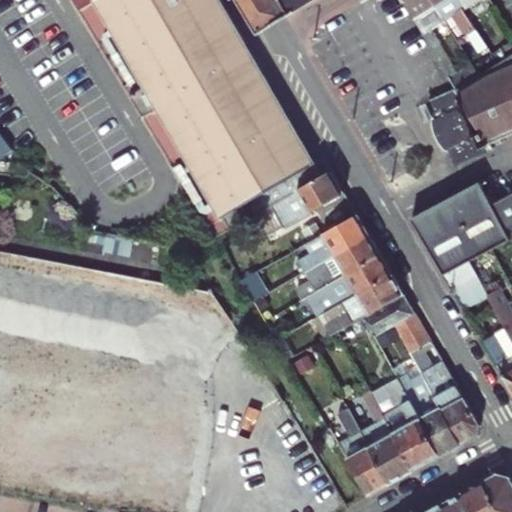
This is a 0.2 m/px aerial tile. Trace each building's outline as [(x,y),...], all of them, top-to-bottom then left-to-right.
[(93,0),(80,8),(216,235),(263,209),(322,177),(220,0),(93,0)] [(237,0),(257,34),(312,0),(237,0)] [(443,15),(434,0),(406,0),(459,90),(478,78),(471,66),(459,73),(434,29),(446,22),(443,15)] [(461,1),(460,0),(434,0),(443,15),(454,9),(461,23),(470,18),(461,1)] [(511,132),(511,57),(478,78),(459,90),(490,142),(493,141),(511,132)] [(490,142),(459,90),(433,105),(460,168),(495,149),(495,147),(496,146),(493,141),(490,142)] [(14,147),(0,128),(0,150),(3,155),(14,147)] [(276,231),(345,193),(332,171),(322,177),(263,209),(276,231)] [(511,241),(511,234),(497,209),(481,180),(415,218),(449,278),(473,264),(511,241)] [(331,230),(358,214),(348,197),(321,213),(331,230)] [(511,234),(511,200),(497,209),(511,234)] [(370,236),(358,214),(331,230),(305,244),(310,253),(298,260),(305,273),(335,255),(370,236)] [(306,299),(382,256),(370,236),(335,255),(337,259),(307,276),(311,283),(297,292),(302,300),(306,299)] [(335,255),(305,273),(307,276),(337,259),(335,255)] [(316,317),(393,275),(382,256),(306,299),(316,317)] [(473,264),(449,278),(458,292),(481,279),(473,264)] [(270,292),(258,271),(243,280),(255,301),(270,292)] [(393,275),(316,317),(315,318),(318,323),(325,319),(333,334),(365,316),(405,294),(393,275)] [(485,286),(481,279),(458,292),(462,299),(485,286)] [(508,328),(511,334),(511,307),(502,290),(491,296),(508,328)] [(416,314),(405,294),(365,316),(377,336),(397,325),(416,314)] [(416,314),(397,325),(412,353),(433,342),(416,314)] [(325,319),(318,323),(326,338),(333,334),(325,319)] [(511,334),(508,328),(498,334),(503,343),(511,337),(511,334)] [(511,337),(503,343),(498,334),(485,340),(511,385),(511,337)] [(284,336),(278,339),(289,358),(295,355),(284,336)] [(412,353),(414,357),(435,345),(433,342),(412,353)] [(463,443),(424,374),(413,380),(399,356),(390,361),(399,378),(442,455),(463,443)] [(424,373),(424,374),(463,443),(480,434),(482,425),(445,361),(424,373)] [(400,406),(385,414),(416,469),(442,455),(399,378),(387,384),(400,406)] [(416,469),(385,414),(366,380),(357,386),(376,421),(362,429),(392,483),(416,469)] [(392,483),(362,429),(349,408),(339,414),(352,438),(341,444),(370,495),(392,483)] [(511,511),(511,475),(504,473),(491,481),(508,511),(511,511)] [(508,511),(491,481),(469,492),(480,511),(508,511)] [(480,511),(469,492),(449,504),(453,511),(480,511)]
